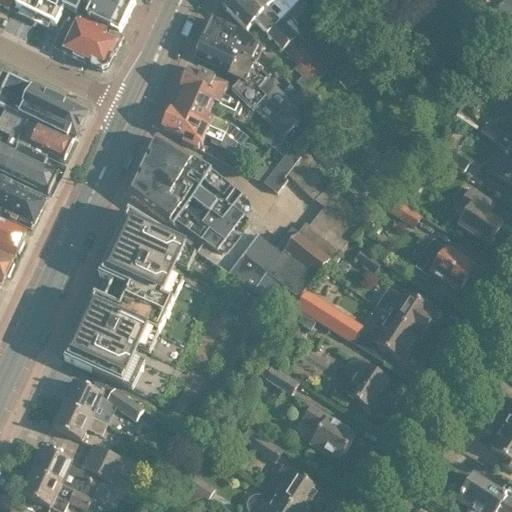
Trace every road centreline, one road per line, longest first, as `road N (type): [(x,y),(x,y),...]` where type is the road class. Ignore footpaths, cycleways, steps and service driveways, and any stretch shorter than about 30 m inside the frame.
road 1 (primary): [(0,389),(129,110)]
road 2 (residential): [(379,511),(511,306)]
road 3 (residential): [(129,110),(0,47)]
road 4 (primary): [(129,110),(180,0)]
